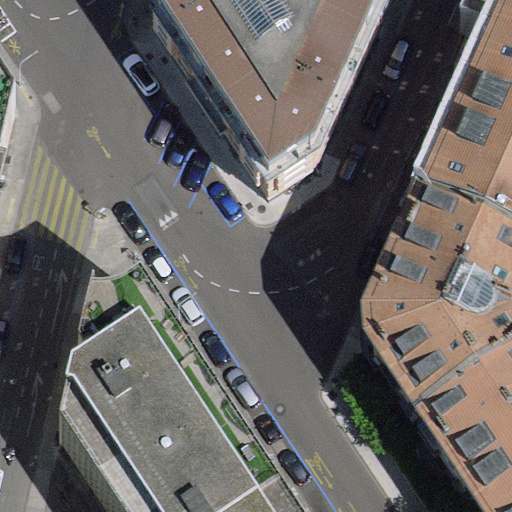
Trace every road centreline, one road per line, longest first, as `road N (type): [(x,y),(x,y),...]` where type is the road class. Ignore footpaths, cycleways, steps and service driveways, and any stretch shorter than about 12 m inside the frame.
road 1 (residential): [(0,491),(86,96)]
road 2 (residential): [(454,0),(345,241),(321,269),(242,323)]
road 3 (residential): [(242,323),(86,96)]
road 4 (residential): [(369,511),(242,323)]
